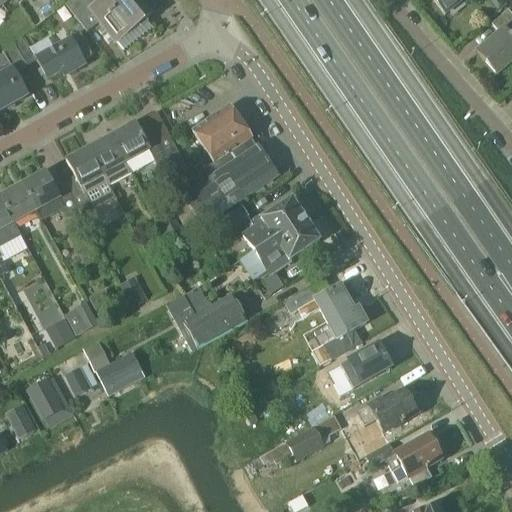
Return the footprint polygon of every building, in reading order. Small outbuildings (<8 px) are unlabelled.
[(72,0),(65,6),(86,34),(99,24),(103,30),(99,33),(108,45),(113,42),(115,44),(116,44),(122,53),(151,30),(144,22),(149,18),(134,0),(72,0)] [(431,0),(444,16),(465,0),(431,0)] [(503,0),(491,0),(499,10),(506,4),(503,0)] [(0,49),(30,29),(15,7),(0,17),(0,49)] [(511,16),(507,11),(491,26),(499,35),(477,55),(496,77),(511,63),(511,16)] [(24,40),(14,47),(25,69),(36,62),(47,82),(62,73),(64,78),(84,67),(82,62),(92,57),(80,36),(70,41),(36,61),(24,40)] [(0,55),(0,60),(6,72),(0,75),(0,112),(27,98),(14,75),(25,69),(14,47),(0,55)] [(188,205),(174,213),(188,237),(203,227),(277,178),(257,148),(256,149),(250,141),(251,140),(229,108),(192,133),(213,164),(191,179),(197,189),(183,198),(188,205)] [(134,125),(111,138),(126,164),(132,175),(142,169),(140,166),(152,159),(157,168),(179,156),(164,129),(142,140),(134,125)] [(132,175),(126,164),(111,138),(90,149),(110,187),(132,175)] [(74,178),(63,184),(78,211),(79,211),(83,218),(93,212),(90,205),(85,196),(107,184),(109,187),(110,187),(90,149),(66,162),(74,178)] [(45,174),(23,185),(37,212),(42,221),(63,210),(67,217),(78,211),(63,184),(53,189),(45,174)] [(0,202),(13,225),(37,212),(23,185),(0,197),(0,202)] [(242,238),(252,254),(293,227),(297,233),(308,225),(291,201),(260,222),(262,224),(242,238)] [(0,278),(7,274),(0,260),(0,259),(3,258),(0,253),(0,248),(20,238),(13,225),(0,202),(0,278)] [(241,207),(223,219),(230,229),(248,218),(241,207)] [(174,220),(160,227),(170,246),(184,239),(174,220)] [(252,254),(240,263),(244,270),(254,283),(266,275),(279,266),(281,270),(290,264),(290,263),(320,243),(308,225),(297,233),(293,227),(252,254)] [(157,238),(140,246),(146,257),(163,248),(157,238)] [(268,280),(266,286),(273,297),(288,288),(282,278),(280,279),(277,275),(268,280)] [(292,316),(305,309),(313,304),(334,342),(323,348),(331,362),(362,344),(355,332),(366,325),(357,310),(354,312),(340,287),(329,293),(323,282),(285,303),(292,316)] [(137,285),(122,293),(132,311),(147,303),(137,285)] [(193,317),(195,320),(185,326),(196,346),(206,341),(210,347),(247,326),(230,296),(193,317)] [(86,304),(74,311),(74,312),(65,318),(76,339),(99,327),(86,304)] [(67,329),(49,338),(56,350),(73,341),(67,329)] [(98,345),(83,353),(95,375),(105,394),(141,375),(131,356),(110,367),(98,345)] [(378,346),(347,363),(360,387),(383,375),(391,370),(390,368),(391,367),(386,357),(384,358),(383,356),(378,346)] [(318,372),(320,376),(328,392),(346,382),(337,366),(339,365),(336,361),(318,372)] [(86,366),(64,379),(75,398),(97,386),(86,366)] [(43,422),(61,412),(45,383),(27,393),(43,422)] [(368,410),(357,417),(371,442),(375,440),(377,444),(371,447),(372,448),(363,453),(365,459),(389,446),(383,435),(417,416),(415,414),(418,410),(413,402),(408,402),(403,393),(383,404),(382,405),(380,402),(368,409),(368,410)] [(251,412),(244,416),(251,428),(257,424),(251,412)] [(25,414),(8,423),(19,441),(35,432),(25,414)] [(321,450),(318,445),(320,444),(337,433),(341,432),(334,419),(313,430),(313,429),(291,442),(252,465),(256,472),(273,463),(276,468),(298,455),(298,456),(299,455),(302,460),(321,450)] [(365,459),(371,470),(385,463),(392,475),(391,475),(397,485),(407,480),(409,479),(414,489),(431,479),(426,470),(441,461),(440,460),(443,455),(439,447),(434,447),(428,437),(394,456),(389,446),(365,459)] [(356,447),(333,460),(339,470),(362,457),(356,447)] [(389,498),(376,504),(380,511),(393,506),(389,498)]
